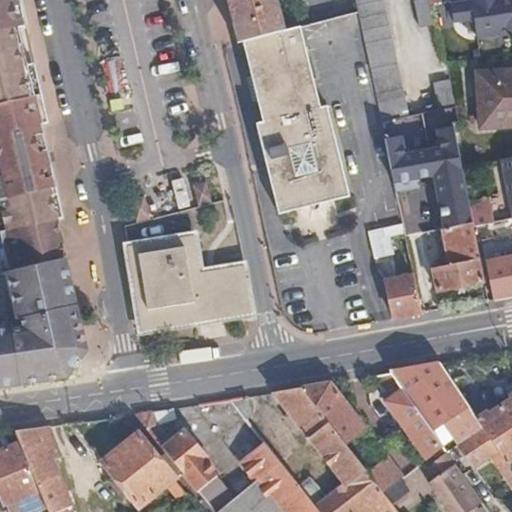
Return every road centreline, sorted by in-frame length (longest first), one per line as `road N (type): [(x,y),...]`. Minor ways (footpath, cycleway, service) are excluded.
road 1 (unclassified): [(46,0),(127,389)]
road 2 (unclassified): [(277,368),(189,0)]
road 3 (primary): [(511,326),(277,368)]
road 4 (primary): [(277,368),(127,389)]
road 5 (primary): [(127,389),(0,408)]
